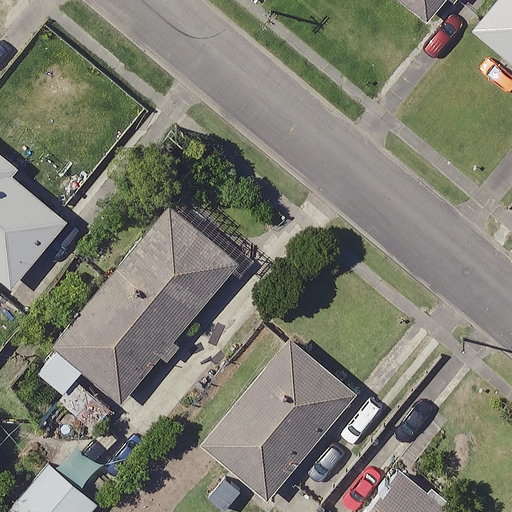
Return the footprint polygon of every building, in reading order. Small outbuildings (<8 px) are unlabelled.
[(405,0),(429,19),(444,0),(455,0),(457,1),(457,0),(405,0)] [(511,0),(495,0),(474,27),(511,58),(511,0)] [(21,165),(0,147),(0,274),(13,285),(69,218),(15,173),(21,165)] [(242,260),(173,202),(55,342),(60,346),(85,368),(125,400),(242,260)] [(358,389),(291,334),(202,440),(269,496),(358,389)] [(85,368),(60,346),(41,369),(66,391),(85,368)] [(91,511),(101,501),(52,460),(9,510),(10,511),(91,511)] [(458,511),(402,466),(364,511),(458,511)] [(243,489),(227,475),(211,494),(227,508),(243,489)]
